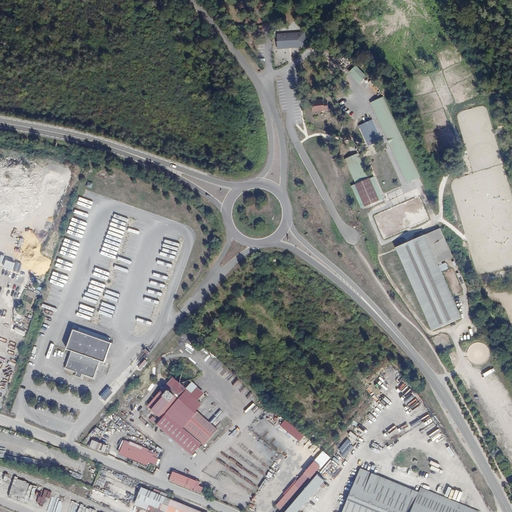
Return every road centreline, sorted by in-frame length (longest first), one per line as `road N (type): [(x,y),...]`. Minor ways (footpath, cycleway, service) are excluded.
road 1 (tertiary): [(508,511),(442,392),(353,289)]
road 2 (unclassified): [(0,419),(231,511)]
road 3 (tertiary): [(158,164),(0,122)]
road 4 (unknown): [(482,511),(458,474),(423,444),(361,458)]
road 5 (unclassified): [(268,104),(191,0)]
